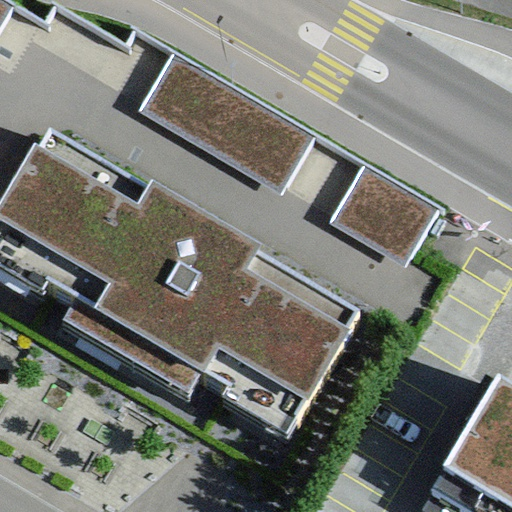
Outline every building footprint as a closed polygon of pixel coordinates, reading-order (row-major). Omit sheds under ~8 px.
[(0,6),(0,29),(10,12),(0,6)] [(166,63),(132,120),(276,203),(309,146),(166,63)] [(363,337),(45,151),(0,228),(0,299),(38,322),(45,309),(71,324),(60,343),(187,416),(202,390),(229,406),(219,424),(289,464),(363,337)] [(358,175),(324,230),(400,276),(434,220),(358,175)] [(511,511),(511,398),(491,386),(418,511),(419,511),(511,511)]
